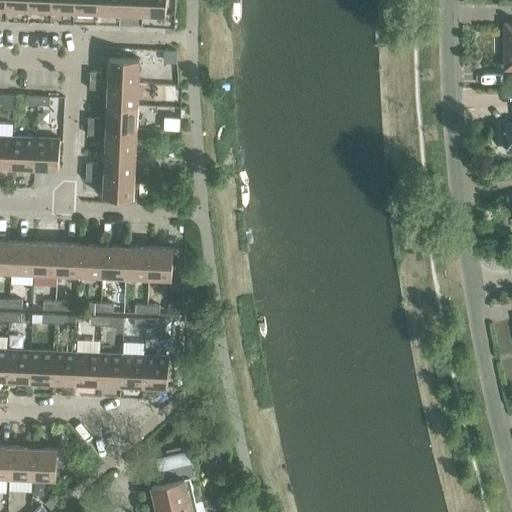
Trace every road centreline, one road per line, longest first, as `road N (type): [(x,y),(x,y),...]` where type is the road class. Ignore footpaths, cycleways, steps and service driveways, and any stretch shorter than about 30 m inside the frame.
road 1 (residential): [(473,280),(456,182),(451,0)]
road 2 (residential): [(511,463),(473,280)]
road 3 (residential): [(71,212),(77,56)]
